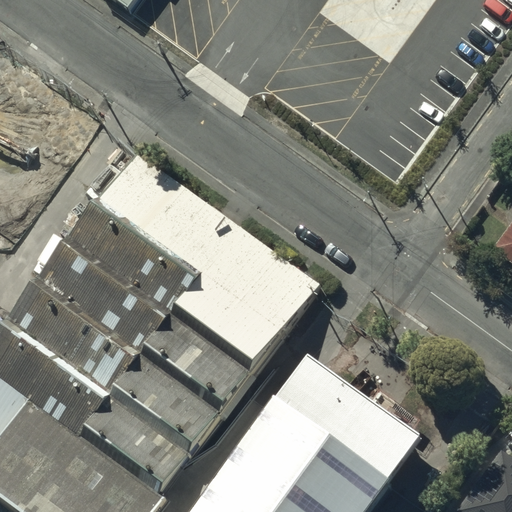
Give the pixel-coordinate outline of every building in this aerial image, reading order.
[(193,0),(161,0),(151,15),(185,38),(200,15),(188,7),(193,0)] [(221,0),(205,22),(228,40),(259,0),(221,0)] [(98,130),(43,91),(21,122),(75,161),(98,130)] [(56,155),(25,132),(15,145),(27,154),(0,190),(0,237),(11,245),(60,179),(46,168),(56,155)] [(168,511),(326,294),(148,167),(0,372),(0,395),(41,425),(0,481),(0,511),(168,511)] [(511,238),(495,263),(511,274),(511,238)] [(393,511),(428,463),(318,385),(226,511),(393,511)] [(511,511),(511,457),(497,447),(455,508),(460,511),(511,511)]
